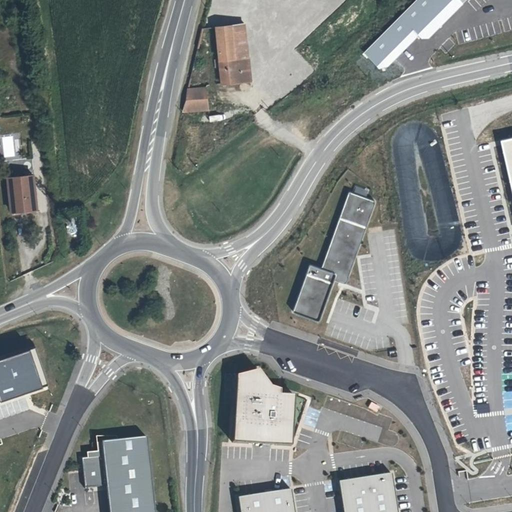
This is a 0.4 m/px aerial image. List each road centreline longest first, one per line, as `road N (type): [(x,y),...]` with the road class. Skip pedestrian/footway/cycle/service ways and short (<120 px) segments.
road 1 (secondary): [(267,234),(352,122),(386,99),(511,64)]
road 2 (secondary): [(166,66),(127,238)]
road 3 (secondary): [(163,240),(157,167),(166,66)]
road 4 (unknown): [(316,465),(403,454),(421,478),(426,511)]
road 5 (unknown): [(231,511),(242,467),(316,465)]
